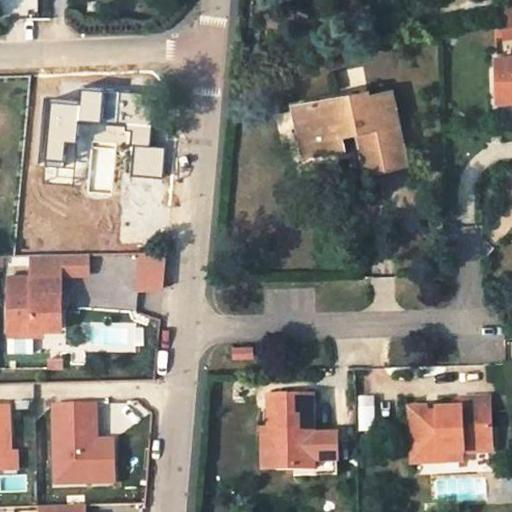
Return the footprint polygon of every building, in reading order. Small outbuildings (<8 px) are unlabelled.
[(511,69),(502,70),(503,106),(511,105),(511,69)] [(80,91),(79,105),(50,103),(46,163),(63,164),(64,141),(77,143),(79,120),(99,122),(101,92),(80,91)] [(129,147),(132,147),(130,178),(162,180),(164,149),(149,148),(152,95),(120,94),(118,127),(130,128),(129,147)] [(392,97),(298,117),(309,167),(344,160),(342,150),(359,146),(367,182),(408,174),(392,97)] [(162,288),(165,254),(139,254),(137,291),(162,288)] [(61,329),(60,278),(87,278),(87,257),(29,258),(30,282),(8,282),(9,337),(32,336),(32,330),(61,329)] [(262,348),(246,348),(246,366),(263,366),(262,348)] [(359,396),(360,432),(376,431),(374,396),(359,396)] [(276,401),(277,435),(287,435),(289,473),(346,469),(344,436),(320,436),(318,399),(276,401)] [(440,415),(441,428),(414,428),(417,469),(442,468),(446,456),(465,455),(498,454),(495,401),(461,402),(462,415),(440,415)] [(54,407),(56,482),(112,481),(112,443),(96,444),(95,406),(54,407)] [(412,409),(414,428),(441,428),(440,415),(427,416),(427,408),(412,409)] [(289,473),(287,435),(277,435),(268,436),(270,474),(289,473)] [(465,466),(465,455),(446,456),(442,468),(465,466)]
